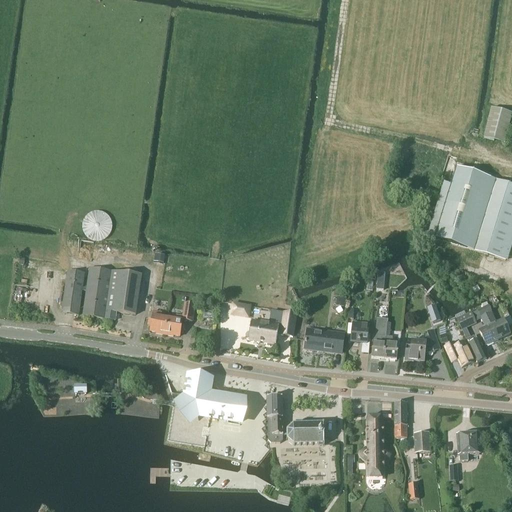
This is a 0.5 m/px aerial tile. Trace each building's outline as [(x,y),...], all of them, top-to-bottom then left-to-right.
[(505,144),(511,116),(511,114),(491,109),(483,139),(505,144)] [(438,232),(435,239),(469,249),(491,179),(457,169),(445,206),(438,232)] [(506,261),(511,241),(511,185),(491,179),(469,249),(506,261)] [(112,228),(112,227),(112,225),(111,222),(110,219),(108,217),(106,215),(103,214),(100,213),(97,213),(92,214),(90,216),(87,218),(86,220),(84,222),(84,225),(83,228),(84,230),(85,233),(86,236),(88,238),(90,240),(93,241),(95,241),(98,242),(101,241),(103,241),(105,240),(107,238),(110,236),(111,233),(112,230),(112,228)] [(157,255),(156,263),(163,264),(165,256),(157,255)] [(79,316),(81,297),(82,291),(87,292),(83,317),(116,321),(117,313),(136,316),(141,277),(89,269),(87,289),(83,288),(85,274),(69,271),(63,313),(79,316)] [(378,273),(377,290),(384,291),(385,274),(378,273)] [(165,335),(165,336),(173,337),(173,336),(179,337),(180,332),(183,333),(184,327),(181,327),(182,321),(193,323),(196,307),(185,305),(183,317),(176,316),(175,320),(168,319),(165,335)] [(510,336),(503,322),(503,321),(496,323),(489,307),(483,309),(498,342),(510,336)] [(486,347),(498,342),(483,309),(477,312),(485,329),(479,331),(486,347)] [(150,321),(149,326),(152,327),(151,332),(157,333),(157,334),(165,336),(165,335),(168,319),(161,318),(162,313),(155,312),(153,322),(150,321)] [(293,338),(296,317),(284,315),(281,336),(293,338)] [(462,330),(472,325),(476,323),(472,315),(458,321),(462,330)] [(373,344),(371,359),(383,360),(388,324),(388,321),(377,320),(375,338),(380,338),(379,344),(373,344)] [(276,346),(279,328),(251,323),(248,342),(276,346)] [(369,355),(370,342),(368,342),(369,326),(353,324),(351,344),(362,345),(361,354),(369,355)] [(388,324),(383,360),(396,362),(398,346),(392,346),(393,338),(391,338),(392,325),(388,324)] [(342,355),(344,335),(307,330),(305,350),(342,355)] [(440,350),(433,332),(427,334),(428,335),(426,336),(425,343),(411,342),(411,347),(407,347),(406,353),(405,353),(404,362),(413,363),(414,362),(425,363),(426,350),(433,350),(434,353),(440,350)] [(474,338),(468,340),(479,364),(485,361),(474,338)] [(458,361),(462,369),(474,363),(465,342),(455,346),(454,343),(445,347),(452,364),(458,361)] [(174,404),(168,442),(205,448),(206,439),(206,437),(202,437),(203,428),(208,428),(208,427),(210,418),(228,421),(229,421),(241,424),(244,401),(217,397),(216,399),(208,397),(211,382),(189,378),(186,397),(179,395),(172,394),(171,394),(174,404)] [(283,397),(268,396),(269,444),(283,444),(284,436),(288,436),(288,440),(294,446),(298,446),(324,445),(324,425),(298,425),(294,425),(288,431),(283,430),(283,419),(283,397)] [(407,440),(407,404),(394,405),(394,427),(395,427),(395,440),(407,440)] [(366,464),(367,464),(367,479),(382,480),(382,465),(384,465),(385,464),(386,464),(387,463),(388,463),(388,462),(389,461),(389,460),(390,459),(390,457),(390,456),(390,455),(389,454),(389,453),(388,452),(387,451),(386,451),(385,450),(384,450),(383,450),(383,422),(368,421),(367,449),(366,449),(365,450),(364,450),(363,451),(362,451),(361,452),(361,453),(360,454),(360,455),(360,457),(360,458),(360,459),(360,460),(361,461),(361,462),(362,462),(363,463),(364,464),(365,464),(366,464)] [(416,454),(430,453),(429,434),(414,435),(416,454)] [(468,462),(468,456),(479,456),(478,436),(458,437),(459,457),(460,457),(460,463),(468,462)] [(450,482),(458,482),(457,467),(449,467),(450,482)] [(411,501),(420,500),(418,484),(409,485),(411,501)]
